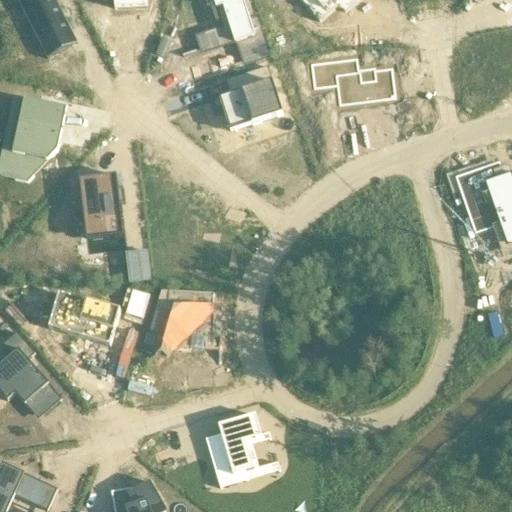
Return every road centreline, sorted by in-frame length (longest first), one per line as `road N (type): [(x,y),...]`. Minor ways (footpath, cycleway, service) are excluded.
road 1 (residential): [(262,392),(313,424),(358,430),(396,421),(441,375),(456,302),(414,150)]
road 2 (residential): [(131,105),(287,228)]
road 3 (residential): [(287,228),(256,267),(245,319),(250,369),(262,392)]
road 4 (residential): [(109,436),(262,392)]
road 5 (residential): [(414,150),(332,183),(287,228)]
